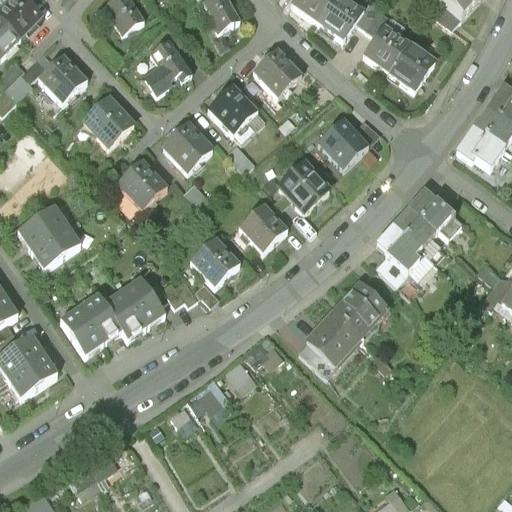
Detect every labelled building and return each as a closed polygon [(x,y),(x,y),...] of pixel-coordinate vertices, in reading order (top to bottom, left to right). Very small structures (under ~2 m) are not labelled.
[(18,0),(15,0),(0,15),(0,25),(21,46),(43,24),(27,9),(18,0)] [(18,0),(27,9),(35,0),(18,0)] [(123,0),(94,19),(106,36),(115,30),(122,42),(142,29),(123,0)] [(239,29),(221,0),(220,0),(202,10),(210,24),(208,26),(217,41),(239,29)] [(300,0),(291,13),(316,30),(337,2),(334,0),(300,0)] [(431,0),(440,8),(460,26),(483,0),(431,0)] [(362,19),(337,2),(316,30),(341,48),(354,30),(362,19)] [(452,35),(460,26),(440,8),(431,20),(452,35)] [(362,19),(354,30),(377,45),(382,38),(391,26),(369,10),(362,19)] [(0,66),(21,46),(0,25),(0,66)] [(363,64),(389,82),(408,56),(382,38),(377,45),(363,64)] [(123,67),(101,43),(92,51),(114,75),(123,67)] [(191,84),(168,49),(150,61),(158,75),(143,85),(155,104),(178,88),(180,90),(191,84)] [(433,74),(408,56),(389,82),(414,100),(433,74)] [(300,86),(276,60),(252,82),(276,108),(300,86)] [(87,87),(63,62),(39,84),(63,110),(87,87)] [(39,63),(24,76),(21,79),(29,89),(47,72),(39,63)] [(24,76),(15,66),(0,79),(0,88),(0,89),(5,94),(21,79),(24,76)] [(0,89),(0,88),(0,118),(2,120),(17,106),(5,94),(0,89)] [(511,96),(504,91),(486,117),(511,135),(511,96)] [(234,94),(210,117),(234,143),(258,120),(234,94)] [(138,131),(110,102),(83,128),(111,157),(138,131)] [(511,135),(486,117),(473,136),(505,158),(511,147),(511,135)] [(344,129),(321,150),(344,176),(367,155),(344,129)] [(212,157),(191,133),(166,155),(187,179),(212,157)] [(473,136),(456,159),(488,182),(505,158),(473,136)] [(253,170),(236,152),(226,162),(243,180),(253,170)] [(128,172),(120,163),(101,179),(109,189),(128,172)] [(162,193),(140,169),(116,190),(137,215),(162,193)] [(329,198),(303,170),(278,194),(284,200),(292,210),(304,222),(329,198)] [(211,210),(194,191),(183,200),(201,219),(211,210)] [(425,199),(408,217),(435,242),(452,225),(425,199)] [(284,200),(273,210),(282,219),(292,210),(284,200)] [(12,239),(25,259),(67,233),(54,213),(12,239)] [(288,238),(265,213),(241,234),(264,260),(288,238)] [(408,217),(391,235),(418,260),(435,242),(408,217)] [(79,253),(67,233),(25,259),(37,280),(79,253)] [(391,235),(376,251),(387,262),(383,266),(404,287),(417,274),(411,268),(418,260),(391,235)] [(240,273),(216,247),(192,269),(216,295),(240,273)] [(156,286),(145,292),(158,312),(168,306),(161,294),(156,286)] [(184,286),(175,292),(185,307),(188,312),(197,306),(184,286)] [(175,292),(171,287),(161,294),(168,306),(174,315),(185,307),(175,292)] [(142,288),(122,301),(147,340),(154,335),(167,326),(158,312),(145,292),(142,288)] [(196,296),(210,313),(218,306),(204,289),(196,296)] [(361,290),(333,321),(359,345),(387,314),(361,290)] [(511,326),(511,291),(495,315),(511,326)] [(138,345),(147,340),(122,301),(103,313),(122,342),(128,351),(138,345)] [(8,308),(4,303),(0,305),(0,333),(4,331),(17,323),(8,308)] [(98,304),(77,319),(103,356),(113,349),(122,342),(103,313),(98,304)] [(96,362),(103,356),(77,319),(59,330),(87,369),(96,362)] [(333,372),(359,345),(333,321),(307,349),(333,372)] [(4,331),(0,333),(0,361),(19,350),(4,331)] [(0,386),(1,388),(43,362),(39,355),(31,343),(19,350),(0,361),(0,386)] [(322,385),(333,372),(307,349),(296,361),(322,385)] [(47,368),(43,362),(1,388),(14,409),(56,383),(47,368)] [(76,505),(121,480),(107,455),(62,480),(76,505)] [(405,511),(393,491),(381,498),(385,505),(373,511),(405,511)] [(49,511),(43,496),(21,506),(23,511),(49,511)] [(494,511),(511,511),(511,510),(503,503),(494,511)]
